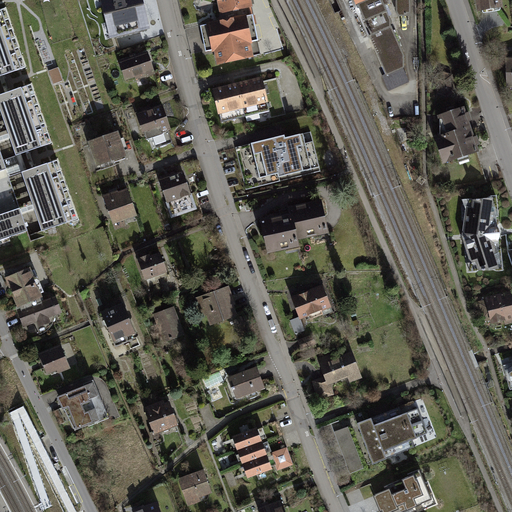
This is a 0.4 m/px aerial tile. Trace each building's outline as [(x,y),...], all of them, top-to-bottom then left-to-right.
[(144,0),(103,0),(115,44),(153,34),(144,0)] [(253,0),(218,0),(222,14),(255,8),(253,0)] [(353,0),(389,88),(411,79),(378,0),(353,0)] [(396,0),(397,13),(408,13),(407,0),(396,0)] [(498,0),(474,0),(475,10),(499,9),(498,0)] [(0,9),(0,76),(21,69),(1,10),(0,9)] [(250,16),(210,24),(219,63),(258,55),(250,16)] [(149,54),(120,62),(125,83),(154,75),(149,54)] [(264,79),(213,89),(218,114),(269,104),(264,79)] [(0,96),(0,108),(16,156),(47,145),(26,87),(0,96)] [(164,105),(141,113),(148,138),(172,131),(164,105)] [(460,109),(436,116),(441,134),(430,137),(440,169),(476,158),(460,109)] [(90,141),(100,169),(131,158),(120,130),(90,141)] [(234,147),(244,188),(319,170),(310,130),(234,147)] [(53,161),(22,172),(42,230),(73,220),(53,161)] [(188,174),(162,181),(172,215),(197,208),(188,174)] [(101,198),(113,228),(139,218),(127,187),(101,198)] [(498,199),(462,201),(468,272),(503,269),(498,199)] [(261,220),(267,250),(329,237),(323,207),(261,220)] [(0,216),(0,240),(27,231),(19,209),(0,216)] [(161,253),(138,260),(145,282),(168,275),(161,253)] [(30,271),(6,279),(26,331),(64,317),(56,295),(41,301),(30,271)] [(229,286),(198,298),(209,326),(240,314),(229,286)] [(291,298),(300,321),(332,310),(324,286),(291,298)] [(511,293),(487,296),(489,323),(511,320),(511,293)] [(126,302),(99,312),(112,349),(140,339),(126,302)] [(175,309),(155,316),(164,342),(184,335),(175,309)] [(65,344),(39,352),(47,375),(72,367),(65,344)] [(349,381),(350,383),(361,380),(353,354),(336,359),(335,355),(318,360),(324,379),(313,382),(319,401),(335,396),(332,386),(349,381)] [(511,361),(501,365),(507,386),(511,384),(511,361)] [(228,381),(236,401),(266,389),(258,368),(228,381)] [(94,381),(57,397),(72,432),(109,416),(94,381)] [(168,398),(143,410),(154,434),(180,422),(168,398)] [(423,400),(357,426),(373,465),(439,439),(423,400)] [(260,425),(229,437),(235,453),(266,442),(260,425)] [(341,448),(347,473),(361,469),(353,433),(342,436),(345,447),(341,448)] [(266,442),(235,453),(241,467),(271,455),(266,442)] [(274,455),(279,471),(294,466),(288,450),(274,455)] [(271,455),(241,467),(245,479),(275,467),(271,455)] [(204,470),(177,481),(187,506),(214,496),(204,470)] [(420,472),(380,488),(389,511),(405,511),(432,501),(420,472)] [(287,511),(281,497),(256,507),(257,511),(287,511)] [(161,511),(157,501),(133,510),(133,511),(161,511)]
